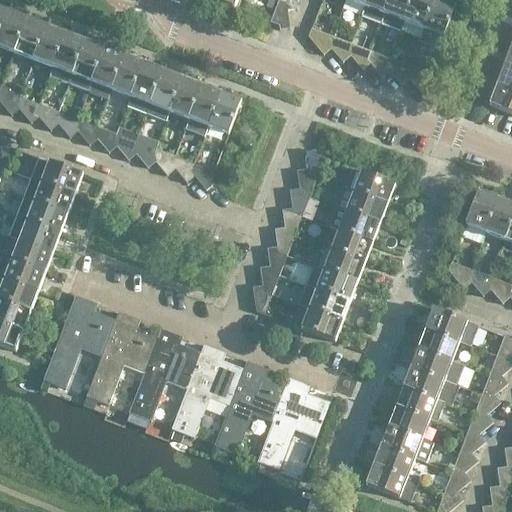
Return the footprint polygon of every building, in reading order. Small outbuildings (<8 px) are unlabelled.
[(206,0),(235,10),(238,0),(206,0)] [(287,7),(288,13),(298,12),(296,0),(280,0),(279,4),(287,7)] [(346,0),(346,2),(366,9),(369,0),(346,0)] [(369,0),(366,9),(384,16),(385,17),(391,0),(369,0)] [(391,0),(385,17),(382,25),(401,33),(401,32),(413,0),(391,0)] [(413,0),(401,32),(401,33),(420,40),(424,31),(435,0),(413,0)] [(443,0),(435,0),(424,31),(420,40),(441,48),(457,5),(443,0)] [(287,7),(279,4),(271,24),(280,28),(280,32),(290,31),(288,13),(287,7)] [(0,36),(8,14),(0,10),(0,36)] [(0,36),(0,49),(15,55),(28,22),(8,14),(0,36)] [(15,55),(34,63),(47,29),(28,22),(15,55)] [(54,70),(67,36),(47,29),(34,63),(54,70)] [(309,39),(324,58),(332,51),(329,47),(332,39),(312,31),(309,39)] [(69,87),(73,78),(86,44),(67,36),(54,70),(51,80),(69,87)] [(348,55),(351,46),(332,39),(329,47),(332,51),(344,65),(351,59),(348,55)] [(92,85),(105,51),(86,44),(73,78),(92,85)] [(348,55),(351,59),(363,73),(371,66),(367,62),(371,54),(351,46),(348,55)] [(92,85),(112,93),(125,59),(105,51),(92,85)] [(367,62),(371,66),(383,80),(390,74),(387,70),(390,61),(371,54),(367,62)] [(131,100),(144,66),(125,59),(112,93),(131,100)] [(387,70),(390,74),(402,87),(409,81),(406,77),(410,69),(390,61),(387,70)] [(131,100),(151,107),(164,74),(144,66),(131,100)] [(426,86),(430,76),(410,69),(406,77),(409,81),(421,95),(428,88),(426,86)] [(497,88),(511,93),(511,71),(505,69),(497,88)] [(183,81),(164,74),(151,107),(147,117),(167,124),(170,115),(183,81)] [(170,115),(189,122),(202,88),(183,81),(170,115)] [(189,122),(209,130),(222,96),(202,88),(189,122)] [(490,108),(511,116),(511,93),(497,88),(490,108)] [(0,94),(0,104),(1,105),(12,119),(20,113),(17,109),(20,100),(21,97),(2,89),(0,94)] [(242,103),(222,96),(209,130),(229,137),(242,103)] [(17,109),(20,113),(31,126),(39,120),(36,117),(40,108),(20,100),(17,109)] [(36,117),(39,120),(51,134),(59,127),(55,123),(59,115),(40,108),(36,117)] [(55,123),(59,127),(71,141),(78,135),(75,131),(78,122),(59,115),(55,123)] [(75,131),(78,135),(90,149),(98,142),(94,138),(97,130),(78,122),(75,131)] [(114,145),(117,149),(129,163),(137,157),(133,153),(139,137),(120,129),(117,137),(114,145)] [(117,137),(97,130),(94,138),(98,142),(110,156),(117,149),(114,145),(117,137)] [(133,153),(137,157),(148,171),(156,164),(153,161),(156,152),(159,144),(139,137),(133,153)] [(0,143),(0,169),(5,172),(13,151),(6,148),(4,143),(0,143)] [(175,160),(156,152),(153,161),(156,164),(168,178),(175,172),(172,168),(175,160)] [(316,158),(315,153),(305,155),(308,172),(308,178),(317,181),(324,161),(316,158)] [(172,168),(175,172),(187,186),(195,179),(192,175),(195,167),(175,160),(172,168)] [(32,182),(76,199),(83,179),(40,162),(32,182)] [(211,183),(215,175),(195,167),(192,175),(195,179),(207,193),(214,186),(211,183)] [(396,188),(352,171),(344,191),(388,208),(396,188)] [(308,178),(308,172),(298,174),(300,192),(301,198),(309,201),(317,181),(308,178)] [(24,201),(68,218),(76,199),(32,182),(24,201)] [(346,215),(346,214),(380,228),(388,208),(344,191),(337,211),(346,215)] [(301,198),(300,192),(290,194),(292,211),(293,217),(302,220),(309,201),(301,198)] [(486,235),(499,202),(479,194),(466,228),(486,235)] [(17,220),(61,237),(68,218),(24,201),(17,220)] [(505,243),(511,225),(511,206),(499,202),(486,235),(505,243)] [(293,217),(292,211),(283,213),(285,231),(286,237),(294,240),(302,220),(293,217)] [(339,235),(339,234),(373,247),(380,228),(346,214),(346,215),(337,211),(329,231),(339,235)] [(10,240),(20,244),(54,257),(61,237),(17,220),(10,240)] [(286,237),(285,231),(276,233),(278,250),(280,256),(287,259),(294,240),(286,237)] [(339,234),(339,235),(331,253),(366,266),(373,247),(339,234)] [(12,263),(46,276),(54,257),(20,244),(12,263)] [(280,256),(278,250),(269,252),(270,270),(271,275),(280,278),(287,259),(280,256)] [(331,253),(324,272),(324,273),(358,286),(366,266),(331,253)] [(5,282),(39,295),(46,276),(12,263),(5,282)] [(449,273),(464,292),(472,285),(468,281),(472,273),(452,265),(449,273)] [(271,275),(270,270),(261,271),(263,289),(264,295),(272,298),(273,295),(280,278),(271,275)] [(308,289),(351,305),(358,286),(324,273),(324,272),(315,270),(308,289)] [(468,281),(472,285),(484,299),(492,293),(488,289),(491,280),(472,273),(468,281)] [(39,295),(5,282),(0,280),(0,302),(31,315),(39,295)] [(488,289),(492,293),(503,306),(511,300),(507,296),(511,287),(491,280),(488,289)] [(256,314),(265,318),(272,298),(264,295),(263,289),(253,291),(256,314)] [(309,311),(343,324),(351,305),(308,289),(306,289),(299,307),(309,311)] [(81,352),(102,360),(116,323),(85,311),(88,304),(76,300),(44,384),(66,392),(81,352)] [(0,324),(24,334),(31,315),(0,302),(0,324)] [(309,311),(301,331),(336,345),(343,324),(309,311)] [(426,332),(460,345),(468,325),(434,312),(426,332)] [(124,369),(144,377),(159,340),(128,328),(131,321),(119,316),(116,323),(102,360),(86,400),(109,408),(124,369)] [(0,347),(16,354),(24,334),(0,324),(0,347)] [(167,385),(187,393),(201,356),(171,344),(174,337),(162,332),(159,340),(144,377),(130,416),(152,425),(167,385)] [(426,332),(419,352),(452,365),(460,345),(426,332)] [(511,341),(497,336),(490,357),(497,359),(506,363),(510,359),(511,357),(511,341)] [(204,349),(201,356),(187,393),(172,433),(194,441),(207,408),(227,416),(230,409),(244,373),(214,361),(216,353),(204,349)] [(419,352),(411,371),(445,384),(454,387),(462,368),(452,365),(419,352)] [(506,363),(497,359),(490,378),(499,382),(502,379),(511,370),(511,362),(510,359),(506,363)] [(247,365),(244,373),(230,409),(227,416),(215,449),(237,458),(253,418),(272,426),(273,426),(287,389),(256,377),(259,370),(247,365)] [(404,391),(437,404),(445,384),(411,371),(404,391)] [(499,382),(490,378),(482,398),(491,401),(495,398),(509,386),(502,379),(499,382)] [(295,434),(317,442),(331,406),(299,393),(302,386),(290,382),(287,389),(273,426),(272,426),(258,466),(280,474),(295,434)] [(404,391),(396,410),(430,423),(437,404),(404,391)] [(491,401),(482,398),(475,417),(484,421),(487,418),(501,406),(495,398),(491,401)] [(389,429),(423,442),(430,423),(396,410),(389,429)] [(484,421),(475,417),(467,436),(477,440),(480,437),(494,425),(487,418),(484,421)] [(381,449),(415,462),(423,442),(389,429),(381,449)] [(477,440),(467,436),(460,456),(469,459),(472,457),(486,445),(480,437),(477,440)] [(374,468),(408,481),(415,462),(381,449),(374,468)] [(469,459),(460,456),(452,475),(462,479),(465,476),(479,464),(472,457),(469,459)] [(366,488),(400,501),(408,481),(374,468),(366,488)] [(511,476),(508,475),(508,470),(498,471),(500,489),(501,494),(509,498),(511,498),(511,476)] [(462,479),(452,475),(445,494),(455,498),(458,496),(471,484),(465,476),(462,479)] [(492,511),(503,511),(509,498),(501,494),(500,489),(490,491),(492,508),(492,511)] [(455,498),(445,494),(438,511),(453,511),(464,503),(458,496),(455,498)]
